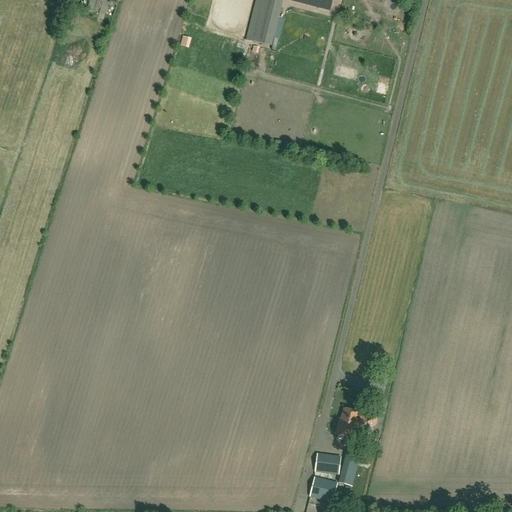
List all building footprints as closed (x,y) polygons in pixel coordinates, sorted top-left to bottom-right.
[(95,14),(99,2),(94,0),(90,0),(87,11),(95,14)] [(256,0),(246,41),(265,45),(276,0),(256,0)] [(240,128),(247,136),(254,129),(246,122),(240,128)] [(353,439),(355,434),(361,436),(362,437),(368,438),(371,427),(373,426),(374,425),(375,423),(375,421),(375,419),(374,417),(372,416),(370,416),(366,418),(361,417),(360,418),(357,417),(358,414),(344,410),(340,426),(338,425),(335,434),(353,439)] [(365,465),(374,466),(376,451),(366,450),(365,465)] [(360,457),(347,453),(339,485),(352,488),(360,457)] [(338,475),(340,458),(317,455),(315,473),(338,475)] [(359,484),(367,485),(368,478),(360,477),(359,484)] [(333,504),(337,484),(315,479),(310,498),(333,504)]
